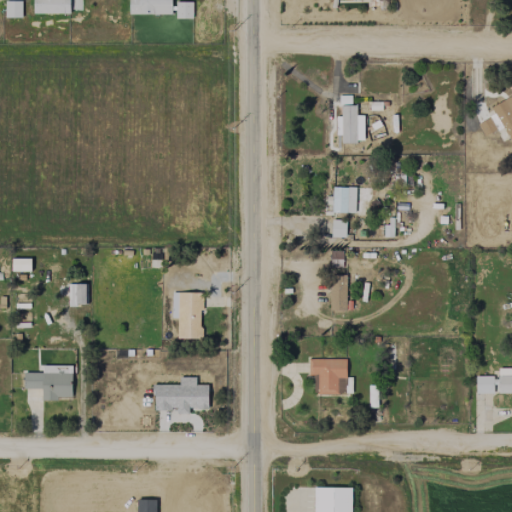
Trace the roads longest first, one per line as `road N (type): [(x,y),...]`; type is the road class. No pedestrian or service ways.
road 1 (residential): [(256,511),(252,0)]
road 2 (residential): [(511,455),(0,456)]
road 3 (residential): [(252,40),(511,44)]
